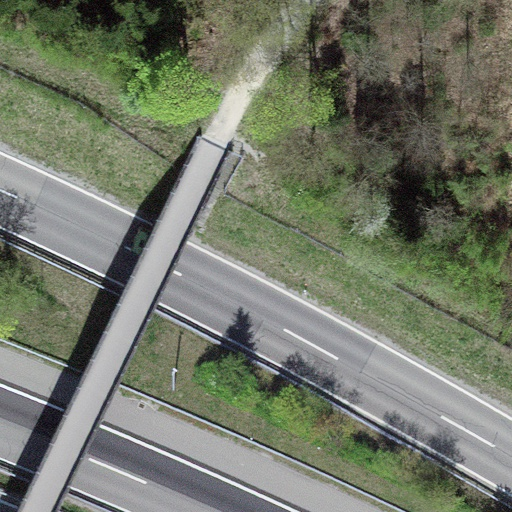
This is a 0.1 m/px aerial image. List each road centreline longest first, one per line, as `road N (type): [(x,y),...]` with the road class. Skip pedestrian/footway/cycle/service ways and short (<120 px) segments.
road 1 (motorway): [(511,457),(325,352),(0,190)]
road 2 (track): [(38,511),(224,126)]
road 3 (motorway): [(210,511),(0,423)]
road 4 (track): [(224,126),(301,0)]
